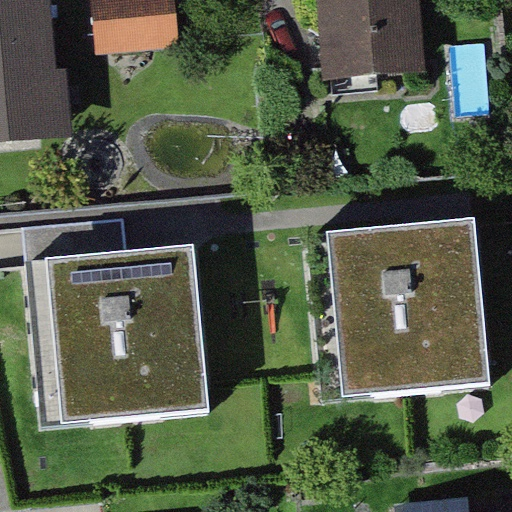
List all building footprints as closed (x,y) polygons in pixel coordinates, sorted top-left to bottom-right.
[(176,0),(97,0),(105,66),(183,57),(176,0)] [(432,0),(325,0),(330,85),(437,80),(432,0)] [(44,5),(0,9),(0,109),(54,104),(44,5)] [(334,238),(349,407),(500,393),(484,224),(334,238)] [(129,426),(216,418),(213,386),(200,253),(159,257),(51,267),(67,432),(129,426)]
